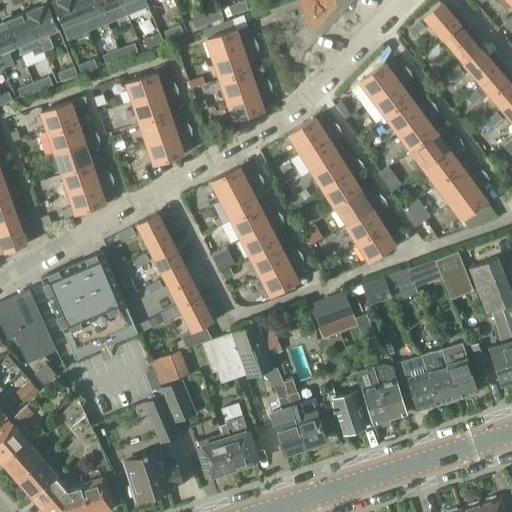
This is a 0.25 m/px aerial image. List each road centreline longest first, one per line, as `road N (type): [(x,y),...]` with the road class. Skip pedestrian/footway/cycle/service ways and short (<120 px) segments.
road 1 (residential): [(167,180),(240,316),(511,216)]
road 2 (residential): [(403,0),(307,92),(167,180)]
road 3 (tertiary): [(271,511),(511,434)]
road 4 (residential): [(167,180),(0,277)]
